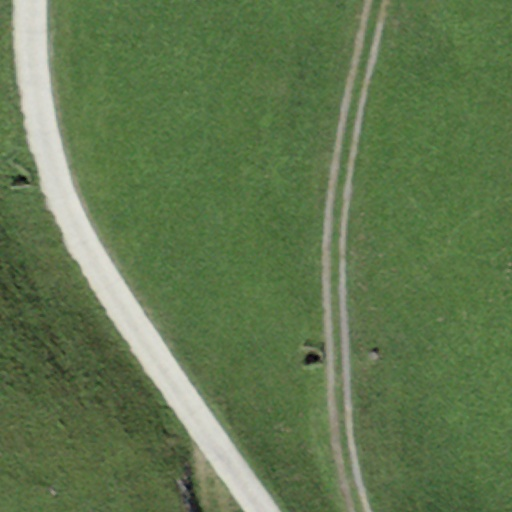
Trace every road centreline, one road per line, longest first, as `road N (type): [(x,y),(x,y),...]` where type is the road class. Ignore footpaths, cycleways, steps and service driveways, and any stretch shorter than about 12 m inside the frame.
road 1 (track): [(43,0),(37,58),(74,215),(274,511)]
road 2 (track): [(363,511),(345,451),(339,161),(366,0)]
